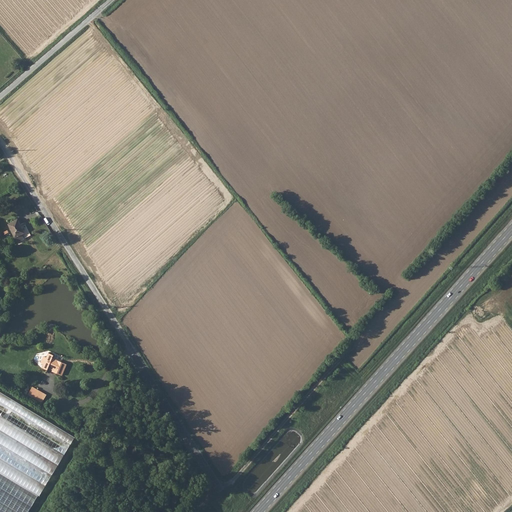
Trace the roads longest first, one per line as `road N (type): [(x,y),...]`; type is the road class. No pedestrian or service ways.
road 1 (unclassified): [(207,468),(0,141)]
road 2 (secondary): [(258,511),(511,230)]
road 3 (track): [(207,468),(216,485),(229,483),(351,350)]
road 4 (unclassified): [(0,95),(113,0)]
